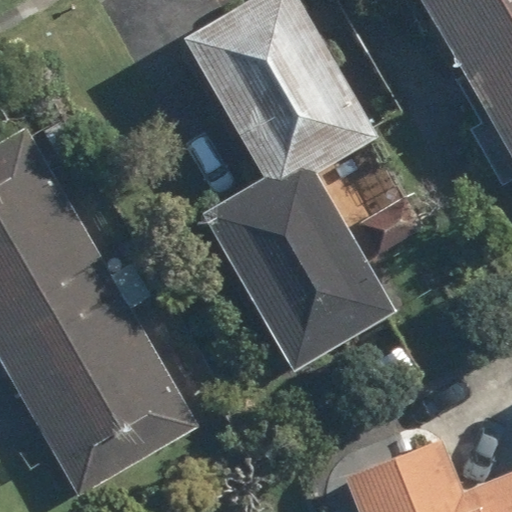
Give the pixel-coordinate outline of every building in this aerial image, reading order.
[(310,0),(250,0),(200,27),(278,173),(216,206),(300,363),(399,310),(324,170),(384,138),(310,0)] [(511,0),(439,0),(504,122),(491,129),(511,168),(511,0)] [(140,259),(118,271),(38,127),(0,148),(0,341),(80,485),(199,419),(137,306),(159,293),(140,259)] [(411,196),(369,220),(388,254),(430,230),(411,196)] [(446,436),(353,468),(368,511),(511,511),(511,469),(463,486),(446,436)]
